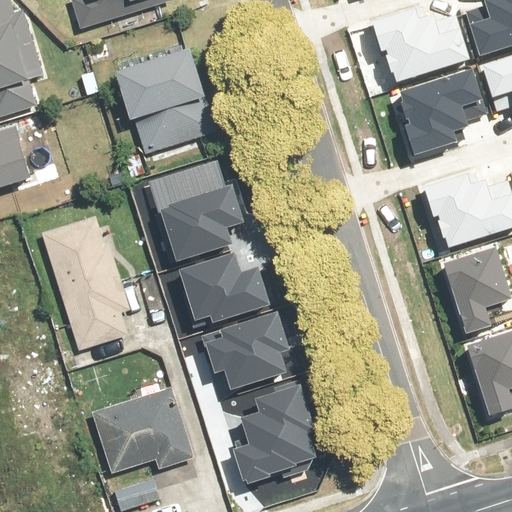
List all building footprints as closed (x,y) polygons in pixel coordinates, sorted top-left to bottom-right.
[(4,0),(0,0),(0,91),(30,82),(4,0)] [(63,0),(75,37),(169,9),(165,0),(63,0)] [(463,30),(473,64),(511,53),(511,0),(496,0),(497,4),(476,10),(481,25),(463,30)] [(372,24),(392,88),(466,65),(452,19),(420,29),(415,11),(372,24)] [(188,58),(112,80),(137,162),(212,139),(188,58)] [(511,63),(485,73),(498,111),(511,106),(511,63)] [(396,98),(410,156),(461,144),(458,132),(473,128),(470,116),(486,112),(477,78),(396,98)] [(0,187),(25,181),(11,130),(0,132),(0,187)] [(151,188),(176,263),(238,242),(232,226),(246,222),(233,184),(223,188),(216,167),(151,188)] [(441,255),(511,231),(511,199),(505,202),(499,185),(477,193),(470,174),(420,190),(441,255)] [(66,182),(46,191),(54,210),(74,201),(66,182)] [(102,218),(39,237),(78,363),(140,344),(102,218)] [(444,261),(467,329),(489,321),(484,306),(511,296),(493,244),(444,261)] [(179,270),(196,327),(271,305),(260,267),(241,273),(235,254),(179,270)] [(200,335),(212,379),(224,376),(228,393),(287,377),(280,349),(287,348),(278,314),(200,335)] [(511,327),(471,342),(495,410),(511,403),(511,389),(511,387),(511,386),(511,327)] [(79,428),(48,335),(24,343),(28,356),(12,361),(27,407),(34,405),(46,439),(79,428)] [(237,448),(245,478),(319,457),(312,432),(320,429),(308,385),(253,400),(257,414),(240,419),(248,445),(237,448)] [(174,394),(87,420),(106,483),(154,469),(160,489),(199,478),(174,394)] [(13,469),(0,472),(0,511),(62,511),(64,511),(40,428),(4,438),(13,469)] [(152,478),(110,494),(116,511),(126,511),(161,499),(152,478)]
